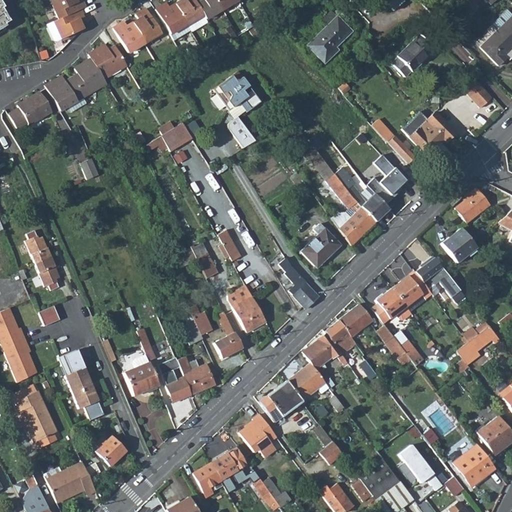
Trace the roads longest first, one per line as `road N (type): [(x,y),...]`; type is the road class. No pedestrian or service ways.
road 1 (tertiary): [(478,156),(150,474)]
road 2 (unknown): [(305,328),(181,164)]
road 3 (unknown): [(337,298),(299,265),(225,146)]
road 4 (residential): [(150,474),(92,342),(73,325)]
road 5 (residential): [(0,93),(53,69),(115,0)]
